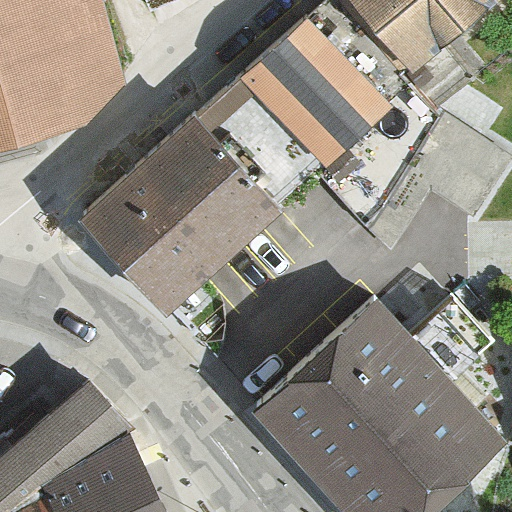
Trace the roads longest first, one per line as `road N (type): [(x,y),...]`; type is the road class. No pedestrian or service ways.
road 1 (tertiary): [(0,283),(78,310),(118,337),(268,511)]
road 2 (residential): [(0,224),(271,0)]
